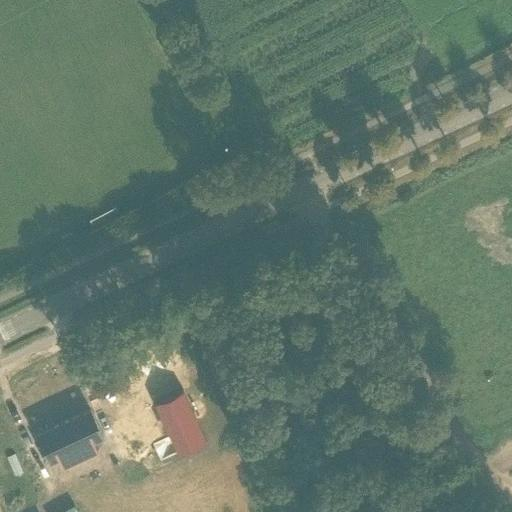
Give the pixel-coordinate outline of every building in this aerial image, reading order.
[(153,397),(125,410),(149,461),(177,447),(153,397)] [(36,434),(44,452),(54,473),(88,457),(83,447),(104,438),(90,409),(36,434)] [(144,491),(129,457),(100,470),(118,511),(124,511),(151,501),(146,490),(144,491)] [(16,477),(22,489),(37,482),(31,470),(17,477),(16,477)] [(70,511),(74,511),(64,490),(57,493),(62,503),(53,507),(54,511),(70,511)]
